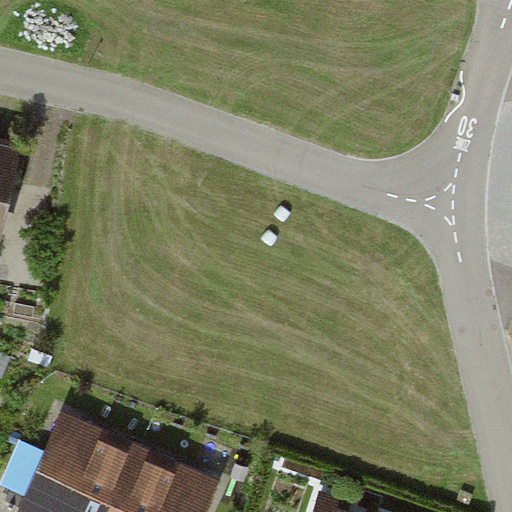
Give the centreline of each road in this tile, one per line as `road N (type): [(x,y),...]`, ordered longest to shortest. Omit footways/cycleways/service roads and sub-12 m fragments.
road 1 (residential): [(0,71),(455,207)]
road 2 (residential): [(511,478),(455,207)]
road 3 (residential): [(455,207),(511,19)]
